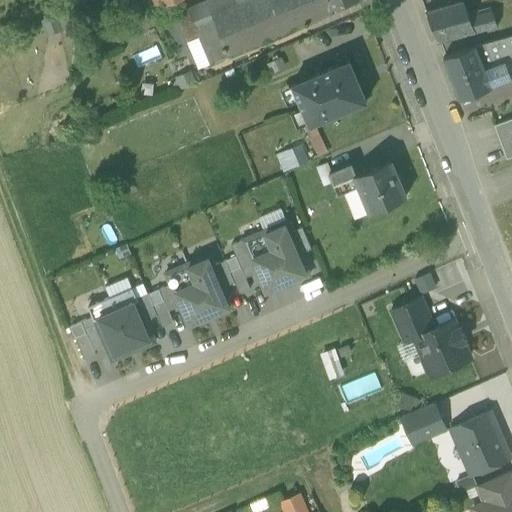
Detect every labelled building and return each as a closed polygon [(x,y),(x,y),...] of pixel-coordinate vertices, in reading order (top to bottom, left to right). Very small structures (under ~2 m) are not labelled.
[(242,0),(238,2),(236,0),(207,0),(181,11),(186,23),(182,25),(185,31),(195,27),(211,64),(331,13),(326,0),(242,0)] [(326,0),(331,13),(360,1),(359,0),(326,0)] [(463,2),(425,12),(437,42),(476,31),(469,17),(463,2)] [(492,11),(469,17),(476,31),(497,26),(492,11)] [(511,35),(475,46),(490,86),(511,77),(511,35)] [(475,46),(443,58),(459,99),(490,87),(490,86),(475,46)] [(348,61),(310,77),(310,76),(308,77),(308,78),(292,84),(309,125),(325,118),(325,119),(327,118),(327,117),(365,102),(367,101),(366,100),(365,100),(350,62),(349,60),(348,61)] [(511,118),(494,125),(506,159),(511,156),(511,118)] [(280,169),(306,161),(301,143),(274,151),(280,169)] [(406,197),(391,160),(355,174),(354,175),(358,186),(369,212),(406,197)] [(351,163),(329,173),(338,195),(345,192),(358,186),(354,175),(355,174),(351,163)] [(369,212),(358,186),(345,192),(356,217),(369,212)] [(259,219),(264,230),(286,221),(281,209),(259,219)] [(309,275),(300,254),(290,231),(286,221),(264,230),(242,240),(256,273),(265,294),(309,275)] [(301,227),(290,231),(300,254),(311,249),(301,227)] [(245,278),(256,273),(242,240),(231,244),(235,255),(245,278)] [(232,308),(223,287),(213,265),(209,254),(165,273),(169,284),(179,306),(188,327),(232,308)] [(250,289),(245,278),(235,255),(224,260),(234,282),(239,294),(250,289)] [(223,287),(234,282),(224,260),(213,265),(223,287)] [(287,284),(293,298),(315,290),(310,276),(287,284)] [(168,311),(179,306),(169,284),(158,289),(168,311)] [(155,342),(145,319),(136,297),(131,287),(87,306),(92,316),(105,346),(111,361),(155,342)] [(173,322),(168,311),(158,289),(147,293),(156,315),(162,327),(173,322)] [(145,319),(156,315),(147,293),(136,297),(145,319)] [(420,296),(391,309),(405,342),(415,337),(414,336),(434,328),(420,296)] [(93,350),(105,346),(92,316),(81,321),(93,350)] [(434,328),(414,336),(415,337),(422,354),(420,357),(427,373),(433,375),(449,368),(451,365),(469,357),(463,342),(466,340),(460,327),(457,328),(453,319),(434,328)] [(95,355),(93,350),(81,321),(70,326),(84,360),(95,355)] [(375,373),(337,383),(342,401),(380,391),(375,373)] [(434,403),(400,417),(413,444),(446,430),(434,403)] [(489,411),(451,427),(471,474),(509,458),(489,411)] [(511,473),(511,470),(477,485),(485,503),(511,491),(511,473)] [(511,511),(511,491),(485,503),(489,511),(511,511)] [(305,511),(298,495),(282,502),(286,511),(305,511)]
